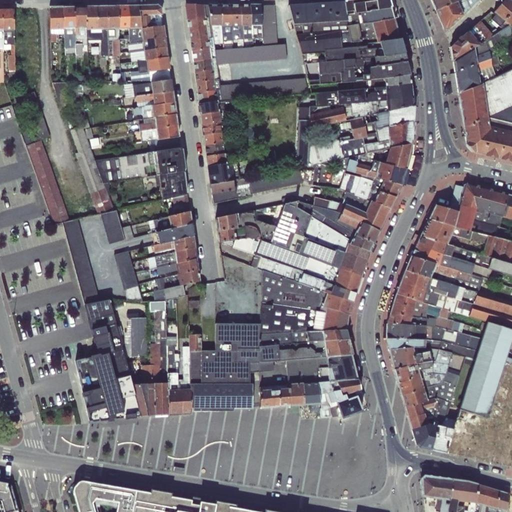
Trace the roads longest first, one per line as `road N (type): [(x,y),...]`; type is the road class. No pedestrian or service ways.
road 1 (secondary): [(55,463),(357,511)]
road 2 (tertiary): [(425,183),(369,316),(397,459)]
road 3 (residential): [(172,0),(212,279)]
road 4 (residential): [(32,459),(0,319)]
